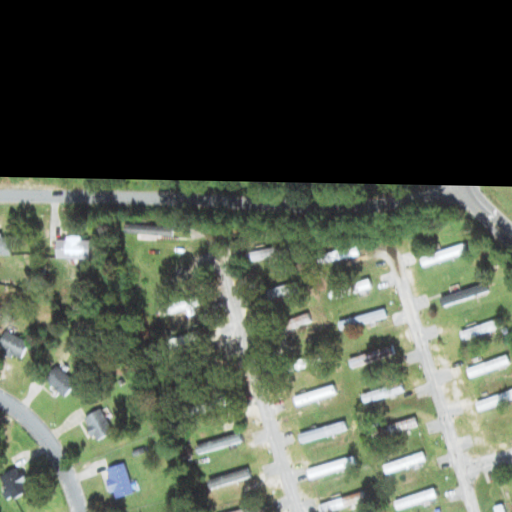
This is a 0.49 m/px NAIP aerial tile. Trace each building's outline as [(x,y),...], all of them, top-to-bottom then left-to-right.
[(0,256),(9,256),(9,236),(0,235),(0,256)] [(88,238),(55,238),(55,259),(88,259),(88,238)] [(420,258),(422,266),(469,253),(466,244),(420,258)] [(318,265),(358,256),(356,247),(316,257),(318,265)] [(328,292),(330,300),(370,290),(368,282),(328,292)] [(441,298),(444,306),(488,292),(485,284),(441,298)] [(260,299),(298,293),(296,285),(258,291),(260,299)] [(156,307),(158,316),(197,307),(195,299),(156,307)] [(386,318),(383,310),(338,324),(340,331),(386,318)] [(272,330),(276,337),(309,320),(305,312),(272,330)] [(459,333),(462,341),(502,328),(499,320),(459,333)] [(0,352),(18,362),(27,344),(4,332),(0,338),(0,352)] [(200,340),(198,333),(169,340),(171,348),(200,340)] [(391,354),(388,347),(361,357),(363,364),(391,354)] [(284,365),(287,373),(320,363),(317,354),(284,365)] [(466,370),(469,379),(509,365),(506,356),(466,370)] [(42,380),(61,398),(74,385),(55,367),(42,380)] [(361,396),(364,405),(403,392),(400,383),(361,396)] [(193,418),(228,403),(225,396),(190,411),(193,418)] [(81,419),(93,441),(110,432),(99,410),(81,419)] [(416,427),(414,419),(372,430),(374,438),(416,427)] [(196,454),(241,443),(239,435),(194,445),(196,454)] [(383,465),(385,474),(424,462),(422,453),(383,465)] [(308,480),(355,467),(353,458),(305,470),(308,480)] [(103,470),(112,499),(132,493),(122,464),(103,470)] [(0,476),(0,481),(12,500),(29,488),(15,467),(0,476)] [(208,489),(249,478),(247,470),(206,481),(208,489)] [(435,498),(433,489),(394,501),(396,509),(435,498)]
